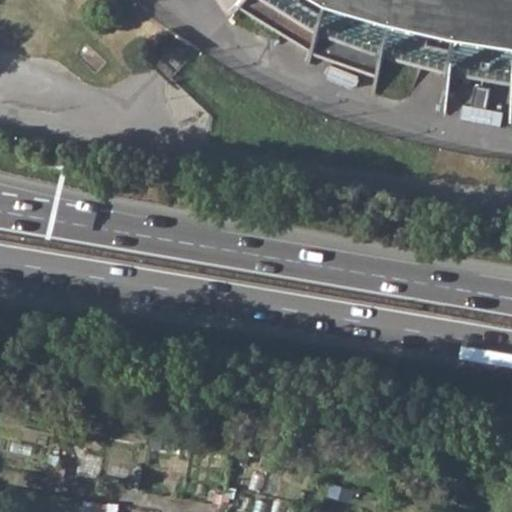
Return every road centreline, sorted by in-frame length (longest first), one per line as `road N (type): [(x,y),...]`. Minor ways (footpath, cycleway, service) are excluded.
road 1 (trunk): [(0,260),(511,347)]
road 2 (trunk): [(511,297),(0,211)]
